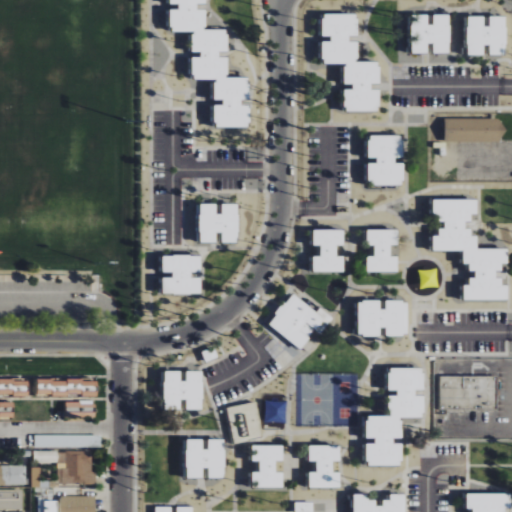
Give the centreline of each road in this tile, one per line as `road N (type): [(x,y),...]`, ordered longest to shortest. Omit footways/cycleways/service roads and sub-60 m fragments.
road 1 (residential): [(283,0),(280,195),(266,259),(247,289),(207,322),(180,335),(120,341)]
road 2 (residential): [(120,341),(120,511)]
road 3 (residential): [(0,340),(120,341)]
